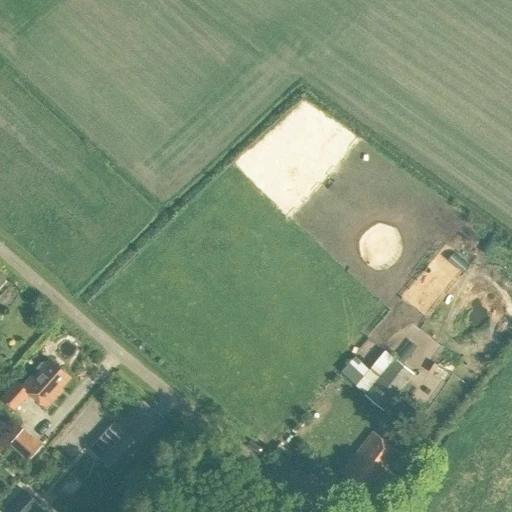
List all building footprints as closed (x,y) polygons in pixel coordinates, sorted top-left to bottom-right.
[(385,411),(415,373),(394,357),(365,394),(385,411)] [(33,375),(22,386),(18,382),(2,399),(14,410),(29,393),(47,409),(57,397),(56,395),(71,378),(50,359),(35,377),(33,375)] [(115,421),(90,449),(118,474),(143,447),(115,421)] [(42,446),(24,429),(8,445),(27,463),(42,446)] [(402,454),(373,432),(342,473),(364,490),(368,485),(374,490),(402,454)] [(6,511),(32,511),(40,505),(25,491),(6,511)]
